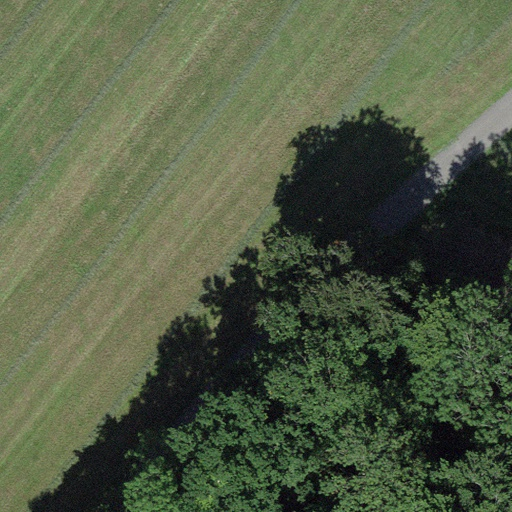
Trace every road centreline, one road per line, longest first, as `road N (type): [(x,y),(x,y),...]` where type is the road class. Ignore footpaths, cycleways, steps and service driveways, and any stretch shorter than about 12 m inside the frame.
road 1 (track): [(419,197),(121,511)]
road 2 (track): [(419,197),(511,116)]
